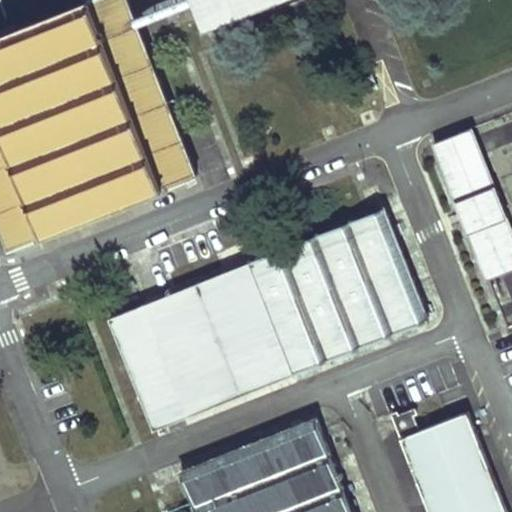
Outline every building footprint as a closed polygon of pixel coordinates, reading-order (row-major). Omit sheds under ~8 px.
[(128,0),(94,0),(0,37),(0,215),(13,249),(198,177),(128,0)] [(511,0),(195,0),(207,29),(281,0),(511,0)] [(374,76),(366,79),(371,93),(378,90),(374,76)] [(511,229),(472,129),(436,143),(489,279),(507,272),(511,270),(511,229)] [(386,207),(144,303),(188,416),(430,320),(386,207)] [(144,303),(111,317),(155,429),(188,416),(144,303)] [(397,411),(393,413),(401,433),(418,427),(414,415),(417,413),(415,407),(398,413),(397,411)] [(402,436),(432,511),(507,511),(467,411),(402,436)] [(354,511),(317,418),(181,471),(197,511),(354,511)]
